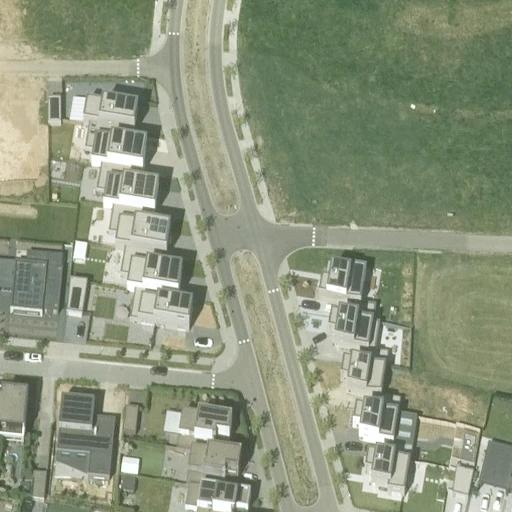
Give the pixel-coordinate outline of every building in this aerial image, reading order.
[(136,29),(140,6),(113,0),(91,0),(88,27),(119,31),(120,27),(136,29)] [(303,35),(308,0),(257,0),(256,13),(280,17),(278,31),(303,35)] [(276,72),(302,76),(308,36),(303,35),(278,31),(259,27),(254,54),(279,58),(276,72)] [(284,114),(309,118),(316,78),(302,76),(276,72),(266,70),(262,96),(286,100),(284,114)] [(37,124),(24,123),(24,99),(0,97),(0,163),(26,166),(26,152),(39,153),(37,124)] [(48,102),(48,127),(60,127),(60,102),(48,102)] [(73,102),(69,124),(83,127),(89,128),(129,134),(134,135),(138,114),(132,113),(126,112),(128,104),(87,104),(73,102)] [(294,157),(319,161),(326,121),(309,118),(284,114),(276,113),(272,139),(297,143),(294,157)] [(89,128),(85,153),(93,155),(91,167),(101,169),(141,175),(142,176),(146,151),(126,148),(129,134),(89,128)] [(294,157),(284,155),(279,182),(308,187),(307,192),(328,196),(334,164),(319,161),(294,157)] [(384,191),(385,166),(371,165),(370,190),(384,191)] [(101,169),(96,195),(105,196),(103,209),(112,211),(152,217),(154,218),(158,193),(138,189),(141,175),(101,169)] [(112,211),(108,237),(117,238),(115,251),(124,253),(164,259),(166,260),(170,234),(150,231),(152,217),(112,211)] [(124,253),(120,278),(129,280),(127,293),(134,294),(173,300),(178,301),(182,276),(162,273),(164,259),(124,253)] [(0,292),(12,294),(10,315),(42,318),(42,315),(58,317),(62,274),(47,272),(47,271),(15,267),(15,269),(0,267),(0,292)] [(321,283),(318,301),(351,306),(348,321),(373,325),(376,309),(361,307),(366,274),(349,271),(348,276),(331,273),(329,284),(321,283)] [(70,283),(66,316),(82,319),(87,286),(70,283)] [(134,294),(129,323),(189,333),(192,312),(172,308),(173,300),(134,294)] [(331,318),(328,336),(336,337),(334,348),(363,353),(361,368),(385,372),(388,356),(375,354),(380,326),(373,325),(348,321),(331,318)] [(373,414),(397,418),(400,403),(381,400),(385,372),(361,368),(343,365),(340,382),(348,384),(346,394),(375,399),(373,414)] [(2,399),(0,420),(0,444),(24,447),(28,401),(2,399)] [(62,405),(57,454),(89,458),(87,480),(109,482),(115,424),(100,423),(99,426),(93,425),(93,422),(94,409),(62,405)] [(135,437),(138,412),(125,411),(123,436),(135,437)] [(385,461),(409,465),(412,450),(393,446),(397,418),(373,414),(355,411),(352,429),(360,430),(358,441),(387,446),(385,461)] [(208,458),(208,457),(210,447),(215,447),(216,442),(229,444),(231,426),(213,423),(214,420),(192,418),(192,420),(182,418),(176,453),(191,456),(191,455),(208,458)] [(486,458),(479,486),(482,486),(506,492),(508,492),(511,493),(511,484),(510,484),(511,477),(511,454),(488,448),(486,458)] [(218,494),(219,483),(225,484),(226,479),(238,481),(241,463),(208,457),(208,458),(191,455),(191,456),(185,489),(188,490),(218,494)] [(367,458),(364,476),(372,477),(370,488),(388,490),(387,496),(404,499),(409,465),(385,461),(367,458)] [(137,462),(122,461),(120,476),(135,478),(137,462)] [(456,473),(452,498),(467,501),(473,476),(456,473)] [(44,504),(46,478),(33,477),(30,502),(44,504)] [(134,483),(122,482),(121,494),(133,495),(134,483)] [(248,511),(250,499),(218,494),(188,490),(185,511),(192,511),(248,511)]
